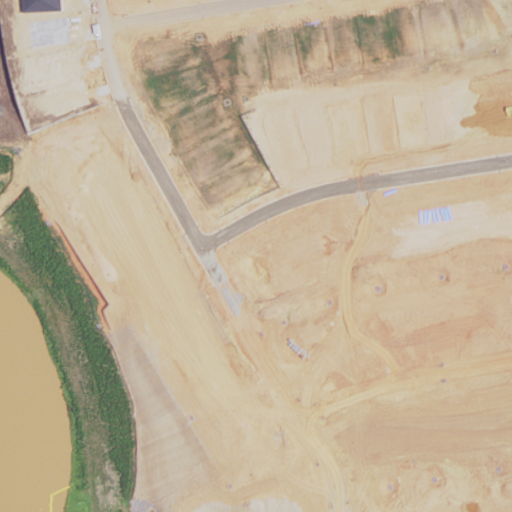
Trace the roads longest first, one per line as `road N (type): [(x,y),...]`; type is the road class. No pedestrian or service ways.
road 1 (residential): [(107,25),(128,105),(312,420),(362,393),(511,364)]
road 2 (residential): [(207,245),(282,206),(355,185),(511,160)]
road 3 (residential): [(273,0),(107,25),(107,0)]
